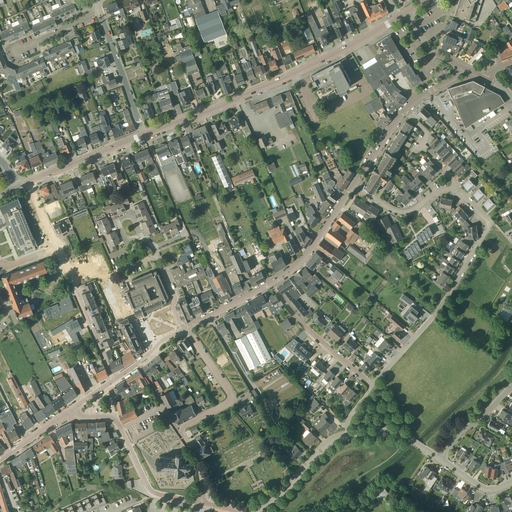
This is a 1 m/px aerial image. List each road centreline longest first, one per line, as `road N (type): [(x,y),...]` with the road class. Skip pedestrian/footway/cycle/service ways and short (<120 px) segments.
road 1 (secondary): [(145,134),(288,76),(397,18)]
road 2 (residential): [(372,386),(440,307),(489,226),(451,190)]
road 3 (residential): [(113,379),(52,241)]
road 4 (residential): [(271,282),(291,313),(372,386)]
road 5 (residential): [(177,430),(231,395),(184,330)]
road 6 (residential): [(145,134),(100,10)]
road 7 (residential): [(271,282),(301,261),(354,185)]
road 8 (secondary): [(27,182),(145,134)]
road 9 (residential): [(200,502),(150,492),(119,429)]
road 10 (residential): [(257,511),(322,446),(347,434)]
